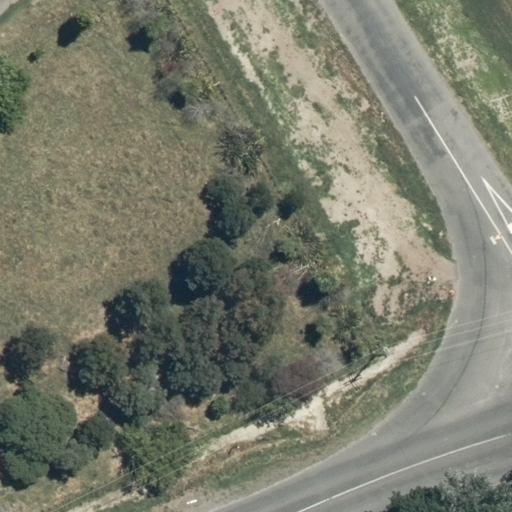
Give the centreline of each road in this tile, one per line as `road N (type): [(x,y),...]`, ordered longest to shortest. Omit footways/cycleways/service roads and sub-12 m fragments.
road 1 (unclassified): [(351,0),(511,253)]
road 2 (secondary): [(511,436),(306,511)]
